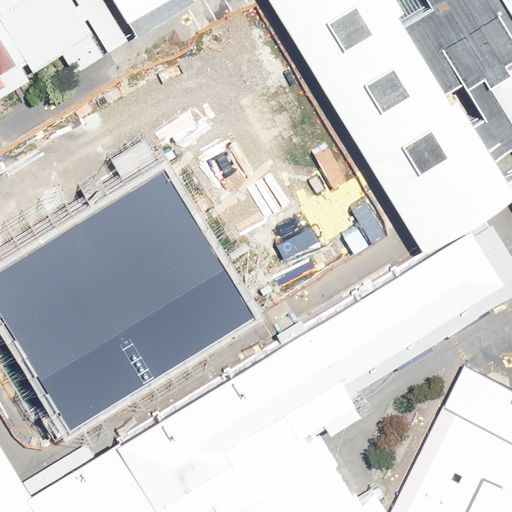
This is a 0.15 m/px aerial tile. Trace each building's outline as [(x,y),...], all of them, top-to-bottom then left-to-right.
[(0,0),(0,79),(77,34),(56,0),(0,0)] [(111,0),(131,31),(181,0),(111,0)] [(238,0),(241,4),(380,227),(379,254),(445,216),(496,205),(511,235),(511,65),(504,71),(497,59),(511,52),(511,0),(394,0),(406,20),(390,31),(371,0),(238,0)] [(504,289),(445,216),(379,254),(7,491),(0,479),(0,511),(167,511),(199,493),(211,511),(321,511),(272,429),(504,289)] [(511,511),(511,392),(475,375),(412,511),(511,511)]
